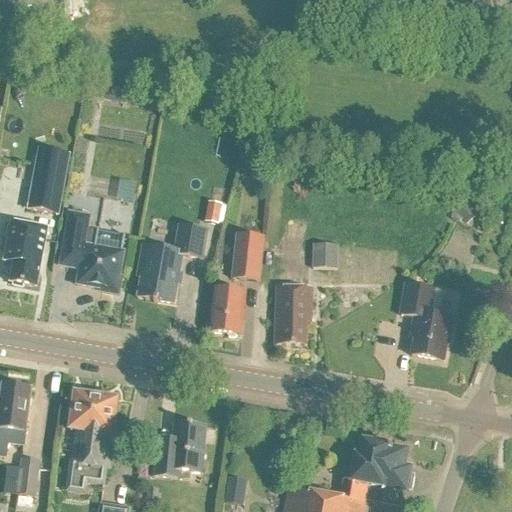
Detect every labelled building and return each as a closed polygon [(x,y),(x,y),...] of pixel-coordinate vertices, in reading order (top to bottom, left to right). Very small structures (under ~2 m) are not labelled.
[(424,13),(423,0),(413,0),(414,13),(424,13)] [(424,20),(472,20),(471,0),(423,0),(424,13),(424,20)] [(413,27),(423,26),(423,15),(413,15),(413,27)] [(105,93),(103,103),(127,108),(129,98),(105,93)] [(29,212),(59,218),(67,174),(37,168),(29,212)] [(120,199),(135,201),(137,184),(123,182),(120,199)] [(467,227),(476,219),(463,203),(453,212),(467,227)] [(222,208),(209,206),(206,225),(219,228),(222,208)] [(69,216),(60,269),(80,273),(77,288),(102,293),(101,295),(119,298),(122,281),(120,280),(124,255),(122,255),(125,238),(98,234),(97,237),(88,236),(90,219),(69,216)] [(40,256),(41,247),(45,248),(48,232),(11,225),(4,264),(14,266),(10,286),(12,286),(12,288),(21,290),(22,288),(37,291),(43,257),(40,256)] [(138,301),(175,308),(183,260),(203,263),(208,235),(179,230),(175,255),(143,249),(137,280),(141,281),(138,301)] [(231,281),(260,284),(265,239),(235,236),(231,281)] [(312,272),(337,272),(337,248),(313,247),(312,272)] [(364,251),(364,284),(393,284),(393,251),(364,251)] [(415,343),(412,360),(443,365),(446,348),(448,349),(453,322),(440,320),(442,307),(444,296),(408,289),(406,289),(401,319),(415,322),(411,342),(415,343)] [(311,327),(312,292),(277,291),(275,348),(307,349),(307,327),(311,327)] [(211,336),(240,339),(245,296),(216,293),(211,336)] [(32,392),(3,388),(0,407),(0,432),(26,436),(32,392)] [(113,439),(118,404),(113,403),(111,400),(106,400),(104,402),(89,400),(87,397),(83,396),(80,399),(76,398),(71,433),(80,434),(79,442),(77,442),(73,467),(71,467),(67,495),(86,498),(87,487),(105,489),(107,473),(110,474),(112,459),(109,459),(112,439),(113,439)] [(202,478),(207,430),(175,427),(173,444),(158,442),(155,480),(190,484),(190,477),(202,478)] [(366,511),(367,507),(365,507),(368,488),(382,490),(379,507),(401,511),(403,494),(412,496),(415,478),(403,476),(406,454),(392,452),(393,451),(364,446),(361,461),(356,460),(352,484),(344,483),(341,505),(290,495),(286,511),(366,511)] [(36,501),(40,465),(22,463),(18,499),(36,501)] [(247,484),(228,481),(224,506),(243,509),(247,484)] [(157,507),(158,493),(147,492),(146,506),(157,507)]
